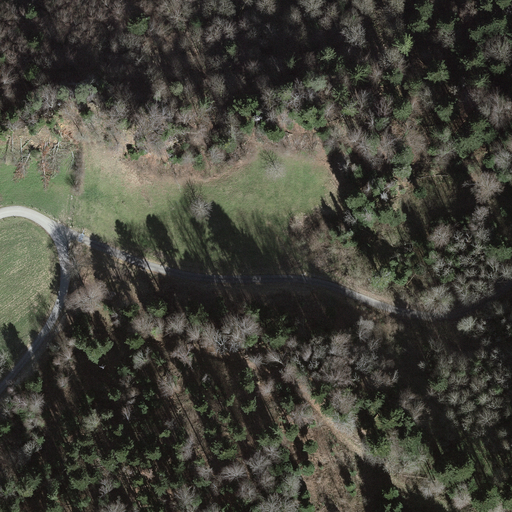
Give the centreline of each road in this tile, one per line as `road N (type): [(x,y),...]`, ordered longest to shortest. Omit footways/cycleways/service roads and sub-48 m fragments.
road 1 (unclassified): [(55,230),(165,270),(318,279),(436,315),(461,311),(511,279)]
road 2 (track): [(456,511),(360,454),(315,400),(278,376),(60,304)]
road 3 (unclassified): [(55,230),(65,265),(60,304),(0,391)]
road 4 (track): [(511,350),(441,340),(401,310)]
